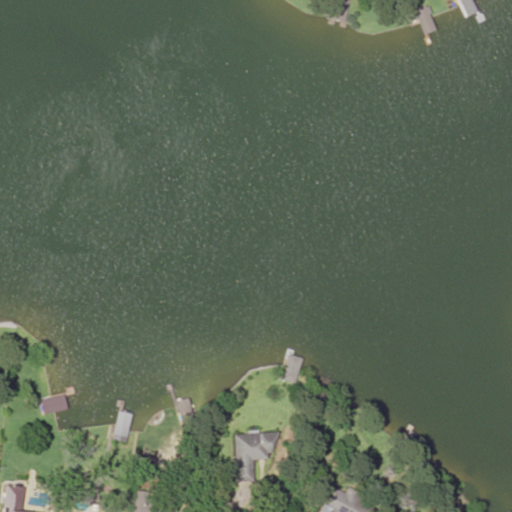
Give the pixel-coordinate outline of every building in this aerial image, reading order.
[(344,1),(339,0),(330,0),(325,20),(337,24),(344,1)] [(275,381),(290,386),(298,360),(283,356),(275,381)] [(64,411),(58,393),(43,397),(49,416),(64,411)] [(249,459),(270,458),(268,434),(229,436),(232,484),(251,483),(249,459)] [(373,511),(374,508),(329,493),(323,511),(325,511),(373,511)] [(134,497),(133,511),(172,511),(173,498),(134,497)]
